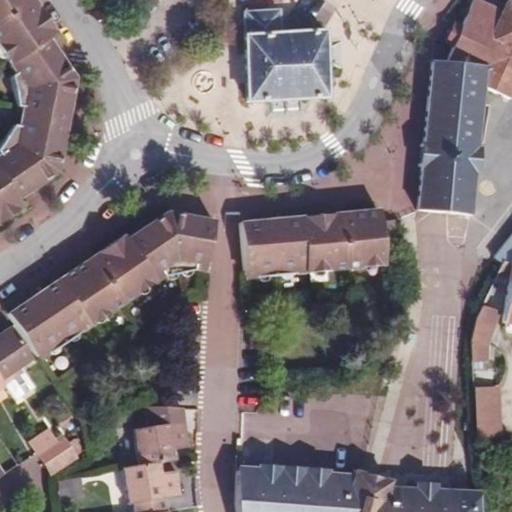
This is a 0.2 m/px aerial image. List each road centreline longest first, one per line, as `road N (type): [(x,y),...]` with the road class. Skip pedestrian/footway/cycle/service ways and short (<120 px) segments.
road 1 (residential): [(226,166),(218,511)]
road 2 (residential): [(411,13),(352,132),(335,147),(278,168),(226,166)]
road 3 (residential): [(125,143),(78,216),(0,274)]
